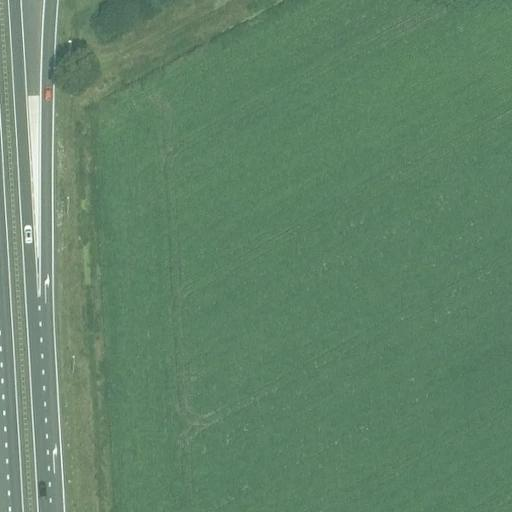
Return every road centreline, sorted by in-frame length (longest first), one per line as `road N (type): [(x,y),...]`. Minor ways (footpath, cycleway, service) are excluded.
road 1 (trunk): [(31,296),(14,0)]
road 2 (trunk): [(31,296),(48,0)]
road 3 (trunk): [(0,247),(15,511)]
road 4 (trunk): [(43,511),(31,296)]
